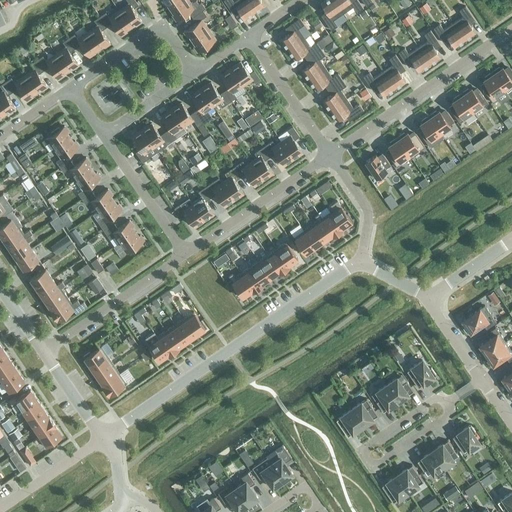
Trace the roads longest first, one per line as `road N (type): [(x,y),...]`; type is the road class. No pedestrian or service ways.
road 1 (residential): [(360,265),(103,437)]
road 2 (residential): [(329,155),(511,28)]
road 3 (residential): [(448,402),(436,397),(360,449),(372,466),(448,414)]
road 4 (residential): [(185,254),(329,155)]
road 5 (residential): [(44,351),(185,254)]
road 6 (residential): [(70,87),(162,27),(194,74)]
road 7 (residential): [(329,155),(247,35)]
road 8 (residential): [(185,254),(103,136)]
road 9 (residential): [(103,437),(0,508)]
road 10 (residential): [(360,265),(369,212),(329,155)]
